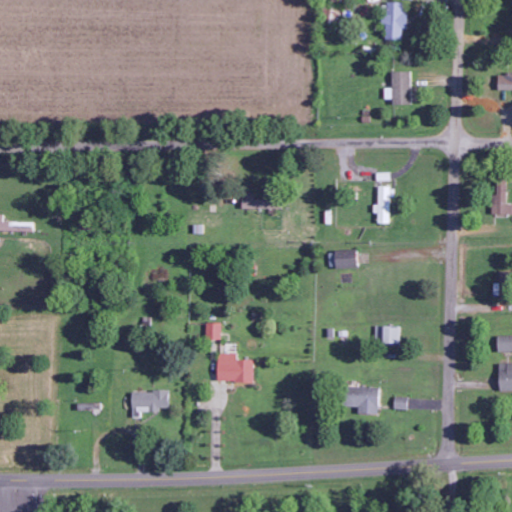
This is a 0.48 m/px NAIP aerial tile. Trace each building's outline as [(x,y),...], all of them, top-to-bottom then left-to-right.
[(388,40),(404,40),(405,30),(408,30),(409,4),(385,3),(384,25),(388,25),(388,40)] [(413,73),(394,73),(395,88),(387,89),(387,100),(395,100),(395,107),(414,106),(413,73)] [(511,74),(500,75),(500,91),(511,91),(511,74)] [(511,205),(508,205),(509,179),(499,179),(498,196),(494,196),(493,215),(511,215),(511,205)] [(392,198),(397,198),(397,188),(380,188),(380,206),(376,206),(376,214),(380,215),(379,225),(392,225),(392,198)] [(244,210),(284,209),(284,199),(244,200),(244,210)] [(5,223),(5,216),(1,216),(1,231),(11,231),(11,223),(5,223)] [(331,270),(359,269),(359,251),(330,252),(331,270)] [(501,299),(511,299),(511,273),(502,273),(501,299)] [(207,340),(222,341),(223,324),(208,323),(207,340)] [(376,345),(401,345),(402,327),(376,326),(376,345)] [(511,336),(499,337),(499,353),(511,352),(511,336)] [(256,361),(239,361),(239,355),(220,354),(219,383),(255,383),(256,361)] [(502,392),(511,391),(511,364),(500,365),(502,392)] [(360,415),(380,416),(381,388),(347,387),(346,408),(360,408),(360,415)] [(171,392),(134,392),(134,418),(143,418),(142,414),(161,414),(161,409),(171,409),(171,392)] [(396,410),(409,410),(409,398),(396,398),(396,410)]
